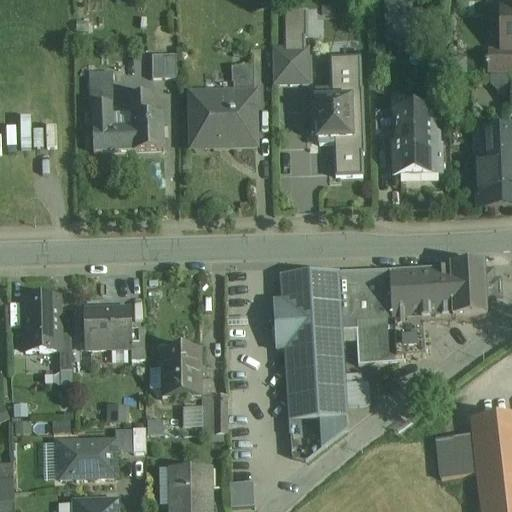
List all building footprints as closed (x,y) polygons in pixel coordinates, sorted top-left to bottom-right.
[(502,0),(490,0),(491,14),(503,14),(502,0)] [(511,0),(502,0),(503,14),(503,17),(511,17),(511,0)] [(413,16),(413,2),(387,3),(387,17),(413,16)] [(413,16),(387,17),(387,40),(424,39),(423,16),(413,16)] [(309,50),(273,51),(274,87),(309,86),(309,50)] [(511,53),(503,52),(496,52),(489,61),(489,75),(511,75),(511,53)] [(178,81),(177,57),(152,57),(153,81),(178,81)] [(461,60),(452,61),(453,74),(466,74),(466,65),(461,60)] [(254,68),(232,69),(232,86),(234,86),(234,97),(255,96),(254,68)] [(333,102),(332,92),(316,93),(317,111),(311,112),(312,138),(318,137),(318,142),(320,142),(320,147),(336,147),(335,142),(352,141),(351,102),(333,102)] [(151,96),(132,97),(133,128),(113,128),(113,105),(93,106),(94,155),(134,153),(134,154),(164,153),(163,117),(152,117),(151,96)] [(234,97),(192,98),(192,143),(214,143),(215,151),(216,151),(216,148),(231,147),(231,151),(256,150),(255,96),(234,97)] [(435,148),(434,113),(394,114),(394,136),(395,177),(441,177),(441,148),(435,148)] [(394,136),(394,114),(376,114),(376,137),(394,136)] [(511,132),(476,134),(479,211),(511,209),(511,132)] [(451,270),(282,279),(285,327),(276,327),(277,353),(286,353),(287,424),(324,422),(348,421),(343,333),(350,332),(349,326),(357,325),(360,367),(403,364),(403,358),(427,357),(427,355),(425,355),(424,327),(457,326),(457,320),(488,318),(488,310),(494,310),(494,300),(500,299),(499,283),(493,284),(492,274),(486,274),(485,266),(450,268),(451,270)] [(60,300),(25,301),(26,356),(54,355),(61,355),(61,335),(60,300)] [(131,311),(86,313),(87,354),(132,353),(131,311)] [(72,388),(72,335),(61,335),(61,355),(54,355),(54,388),(72,388)] [(202,352),(162,352),(162,368),(162,390),(163,400),(203,400),(202,352)] [(162,368),(152,368),(152,390),(162,390),(162,368)] [(369,383),(348,384),(349,407),(370,406),(369,383)] [(228,399),(215,399),(215,411),(215,438),(228,438),(228,399)] [(132,408),(107,407),(107,427),(131,428),(132,408)] [(215,438),(215,411),(204,411),(204,438),(215,438)] [(511,511),(511,418),(472,422),(473,437),(477,477),(480,511),(511,511)] [(150,421),(149,435),(164,435),(164,421),(150,421)] [(147,432),(134,432),(134,456),(147,456),(147,432)] [(473,437),(453,440),(456,464),(440,465),(442,481),(477,477),(473,437)] [(453,440),(437,442),(440,465),(456,464),(453,440)] [(116,445),(60,447),(61,472),(73,471),(73,482),(117,481),(116,445)] [(14,466),(0,466),(0,481),(14,481),(15,481),(14,466)] [(211,511),(211,472),(162,473),(162,504),(171,504),(171,511),(211,511)] [(14,481),(0,481),(0,504),(15,504),(14,481)] [(255,508),(255,483),(232,483),(232,508),(255,508)] [(119,511),(119,501),(72,502),(71,511),(119,511)]
